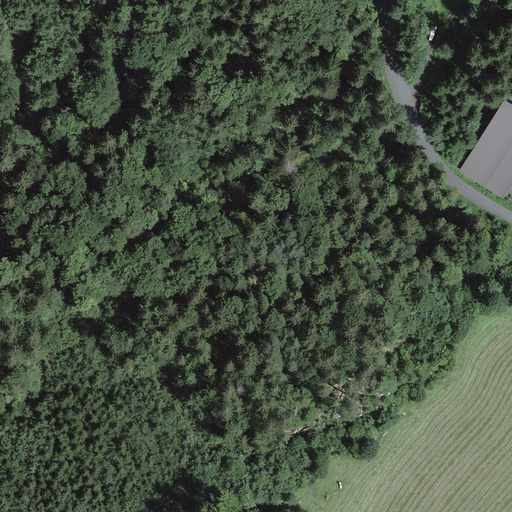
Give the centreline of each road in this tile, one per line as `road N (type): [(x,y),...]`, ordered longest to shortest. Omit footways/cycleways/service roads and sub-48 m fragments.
road 1 (unclassified): [(511,218),(456,184),(420,136),(394,73),(382,0)]
road 2 (track): [(0,146),(109,91),(135,0)]
